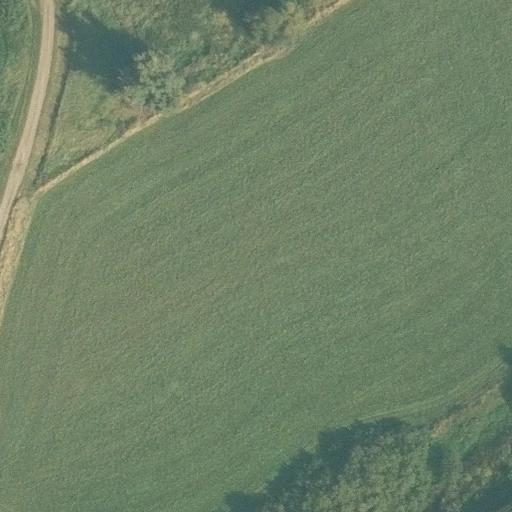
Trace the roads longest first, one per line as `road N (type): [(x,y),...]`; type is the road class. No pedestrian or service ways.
road 1 (track): [(511,339),(269,511)]
road 2 (track): [(0,231),(55,29),(51,0)]
